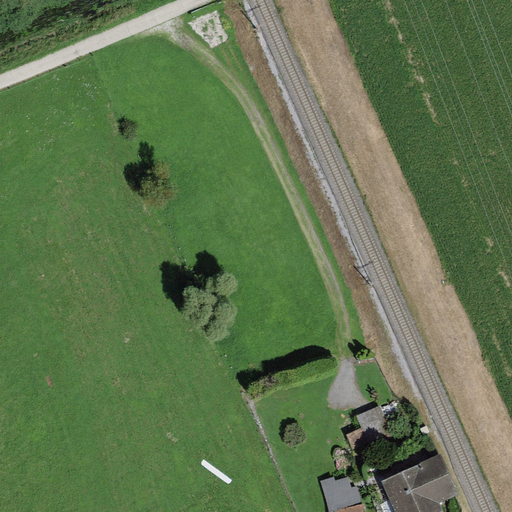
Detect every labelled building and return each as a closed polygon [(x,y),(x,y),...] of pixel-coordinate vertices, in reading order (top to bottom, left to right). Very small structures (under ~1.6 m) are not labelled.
[(379,406),(355,416),(360,429),(367,445),(369,451),(393,440),(379,406)] [(367,445),(360,429),(343,436),(349,452),(367,445)] [(441,456),(380,482),(392,511),(441,511),(438,503),(457,495),(441,456)] [(319,482),(328,511),(331,511),(361,504),(356,487),(350,489),(347,477),(334,481),(333,477),(319,482)] [(365,511),(363,503),(361,504),(331,511),(365,511)]
